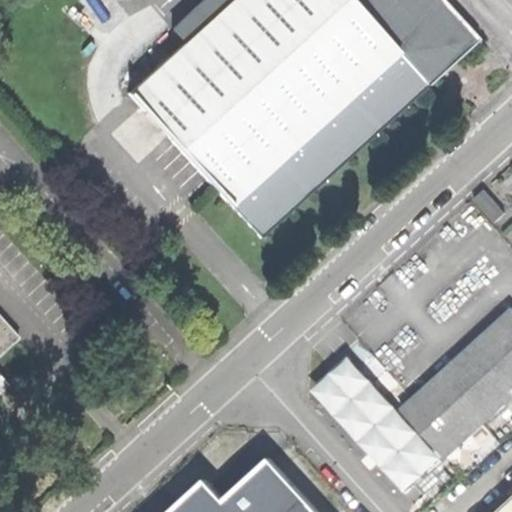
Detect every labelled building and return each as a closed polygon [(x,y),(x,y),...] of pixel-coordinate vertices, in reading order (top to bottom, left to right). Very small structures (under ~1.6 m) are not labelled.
[(230,0),(130,92),(263,236),(370,138),(481,36),(447,0),(230,0)] [(114,188),(148,225),(162,213),(128,175),(114,188)] [(477,197),(497,220),(508,211),(487,188),(477,197)] [(488,331),(499,342),(511,330),(511,311),(488,331)] [(0,318),(0,386),(5,382),(0,375),(0,354),(18,338),(0,318)] [(511,397),(511,330),(499,342),(475,364),(432,402),(422,391),(399,413),(443,459),(511,397)] [(465,352),(475,364),(499,342),(488,331),(465,352)] [(441,373),(422,391),(432,402),(475,364),(465,352),(441,373)] [(212,483),(179,511),(320,511),(276,464),(231,505),(212,483)] [(511,511),(511,498),(496,511),(511,511)]
